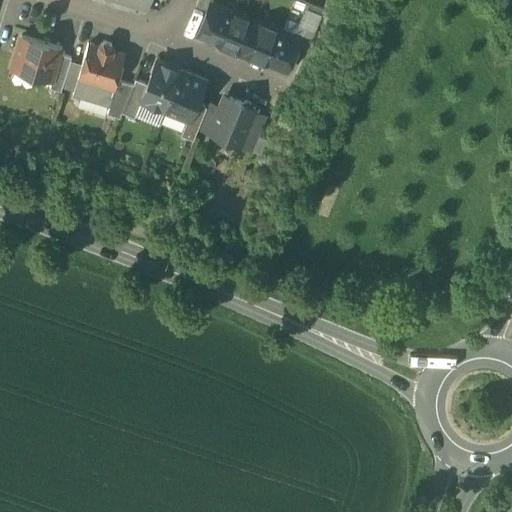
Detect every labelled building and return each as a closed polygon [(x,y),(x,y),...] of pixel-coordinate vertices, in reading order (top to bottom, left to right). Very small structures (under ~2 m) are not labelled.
[(196,0),(195,4),(206,8),(209,0),(211,1),(211,0),(196,0)] [(241,50),(254,18),(211,1),(209,0),(206,8),(197,32),(241,50)] [(297,39),(308,44),(321,12),(308,7),(297,35),(296,39),(297,39)] [(297,35),(254,18),(241,50),(286,67),(297,39),(296,39),(297,35)] [(11,68),(51,80),(59,53),(61,47),(21,35),(11,68)] [(81,64),(77,77),(114,88),(117,79),(124,53),(112,50),(112,48),(111,43),(103,41),(99,44),(99,46),(87,42),(81,64)] [(49,88),(61,91),(71,56),(59,53),(51,80),(49,88)] [(164,110),(180,68),(156,59),(146,83),(139,100),(140,100),(164,110)] [(77,77),(81,64),(70,60),(62,87),(73,91),(77,77)] [(204,78),(180,68),(164,110),(187,119),(188,119),(195,101),(204,78)] [(109,104),(114,88),(77,77),(73,91),(72,93),(109,104)] [(122,112),(134,117),(140,100),(139,100),(146,83),(135,78),(133,84),(122,112)] [(107,113),(120,117),(122,112),(133,84),(117,79),(114,88),(109,104),(107,113)] [(236,141),(240,143),(241,142),(253,112),(255,107),(251,106),(250,103),(245,101),(242,102),(223,94),(219,107),(209,130),(209,131),(227,138),(228,141),(233,143),(236,141)] [(198,125),(206,106),(195,101),(188,119),(187,119),(180,134),(193,139),(198,125)] [(207,102),(206,106),(198,125),(209,130),(219,107),(207,102)] [(241,142),(252,147),(264,116),(253,112),(241,142)]
